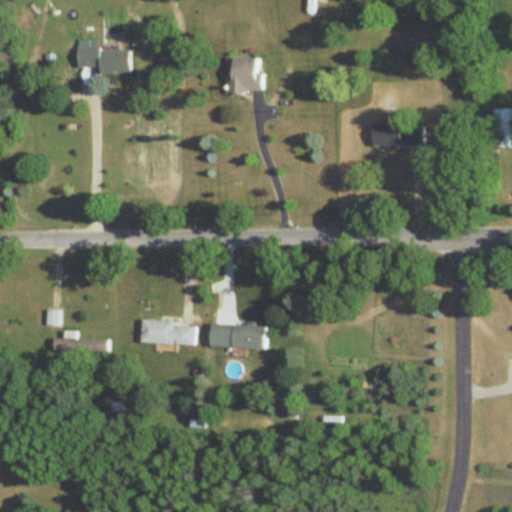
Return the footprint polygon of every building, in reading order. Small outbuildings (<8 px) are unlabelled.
[(411,0),(393,0),(393,7),(411,8),(411,0)] [(132,74),(132,49),(79,49),(79,69),(101,69),(101,74),(132,74)] [(259,74),(259,58),(234,58),(234,75),(230,75),(230,93),(265,93),(265,74),(259,74)] [(511,110),(496,110),(496,148),(511,148),(511,110)] [(375,148),(425,148),(425,125),(375,125),(375,148)] [(177,345),(177,322),(144,321),(143,344),(177,345)] [(267,350),(267,327),(213,326),(212,348),(267,350)] [(179,346),(196,346),(196,327),(179,327),(179,346)] [(55,352),(110,352),(111,340),(70,340),(70,339),(55,339),(55,352)]
